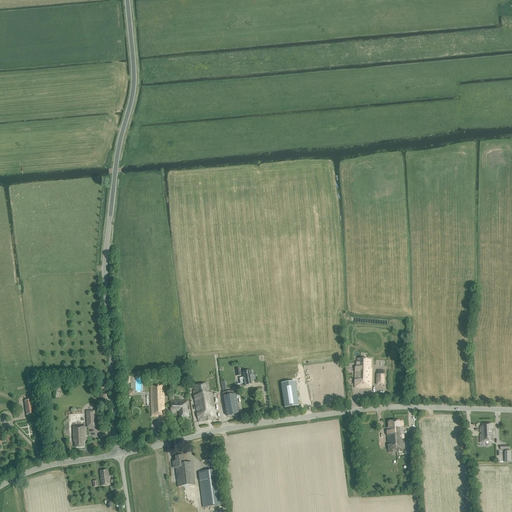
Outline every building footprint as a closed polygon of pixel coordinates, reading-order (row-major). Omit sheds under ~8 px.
[(355,388),(371,388),(372,368),(371,368),(372,359),(358,359),(357,366),(356,366),(355,388)] [(245,377),(242,378),(243,383),(245,383),(245,386),(252,384),(251,381),(253,380),(252,371),(244,372),(245,377)] [(199,422),(216,419),(212,392),(208,393),(207,384),(193,386),(194,391),(193,391),(195,400),(195,401),(199,422)] [(165,416),(164,386),(150,386),(152,416),(165,416)] [(280,388),(283,407),(299,405),(296,386),(280,388)] [(239,414),(235,391),(223,393),(227,416),(239,414)] [(33,414),(32,408),(31,400),(24,401),(26,415),(33,414)] [(187,400),(171,401),(171,413),(175,414),(175,411),(179,411),(180,417),(189,416),(187,400)] [(96,426),(95,410),(87,411),(88,427),(96,426)] [(394,428),(394,422),(388,423),(389,427),(387,427),(388,452),(397,452),(395,428),(394,428)] [(403,422),(394,422),(394,428),(395,428),(397,452),(405,451),(404,443),(402,443),(402,439),(404,439),(403,422)] [(491,424),(482,424),(482,427),(480,427),(480,442),(493,442),(493,431),(492,431),(491,424)] [(75,447),(84,447),(84,442),(85,442),(84,426),(73,426),(74,442),(75,442),(75,447)] [(184,456),(175,457),(176,461),(173,461),(173,468),(176,468),(179,487),(195,485),(192,463),(185,464),(184,456)] [(199,472),(204,507),(223,504),(218,469),(199,472)] [(100,471),(102,485),(110,484),(108,470),(100,471)]
